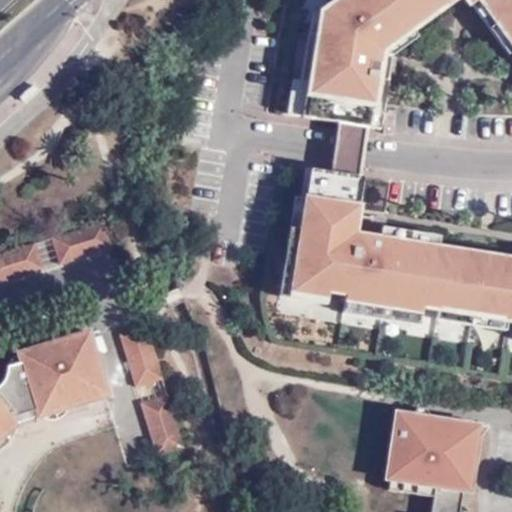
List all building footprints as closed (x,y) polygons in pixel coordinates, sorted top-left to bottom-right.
[(320,14),(304,117),(342,122),(370,127),(372,127),(380,79),(391,81),(395,55),(393,55),(420,35),(414,26),(449,0),(472,0),(474,2),(476,0),(485,0),(511,36),(511,53),(510,55),(511,56),(511,0),(333,0),(320,10),(320,14)] [(320,14),(314,13),(303,81),(295,80),(289,114),(304,117),(320,14)] [(370,127),(342,122),(338,147),(335,172),(363,177),(367,151),(370,127)] [(335,172),(323,171),(318,200),(312,199),(306,233),(312,233),(309,251),(303,250),(299,270),(296,287),(332,293),(333,287),(350,289),(349,295),(511,320),(511,258),(443,248),(386,238),(387,227),(388,223),(376,221),(377,217),(362,215),(368,177),(363,177),(335,172)] [(300,197),(292,248),(303,250),(309,251),(312,233),(306,233),(312,199),(300,197)] [(52,239),(60,263),(104,249),(97,224),(52,239)] [(443,248),(444,236),(387,227),(386,238),(443,248)] [(0,282),(60,263),(52,239),(0,256),(0,282)] [(299,270),(288,268),(283,298),(331,305),(332,293),(296,287),(299,270)] [(146,329),(139,331),(116,338),(131,389),(162,379),(146,329)] [(0,511),(0,439),(14,428),(11,420),(32,412),(35,420),(103,400),(107,398),(88,334),(16,355),(17,362),(4,368),(0,378),(0,511)] [(138,404),(154,452),(183,443),(166,395),(138,404)] [(417,418),(404,416),(395,479),(395,483),(440,489),(438,502),(436,511),(465,511),(465,506),(473,461),(474,446),(485,442),(494,431),(438,422),(436,433),(416,431),(417,418)] [(433,422),(417,418),(416,431),(436,433),(438,422),(433,422)] [(484,462),(485,442),(474,446),(473,461),(484,462)] [(393,496),(438,502),(440,489),(395,483),(393,496)]
